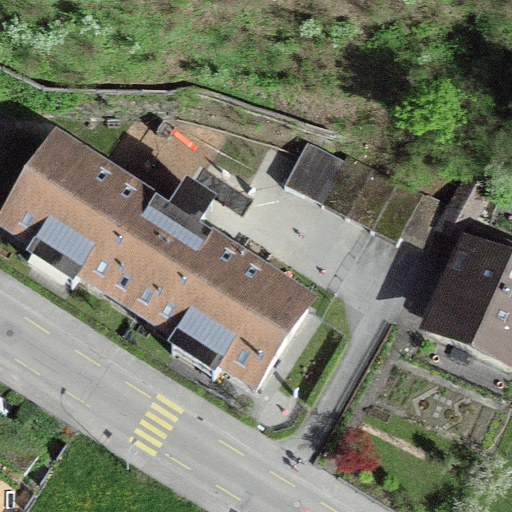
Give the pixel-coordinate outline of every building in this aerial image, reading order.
[(265,293),(55,154),(3,232),(213,376),(265,293)] [(350,159),(324,207),(397,246),(423,198),(350,159)] [(465,178),(441,225),(468,239),(493,192),(465,178)] [(511,372),(511,270),(467,252),(431,340),(511,372)] [(0,421),(0,457),(25,477),(43,453),(0,421)]
